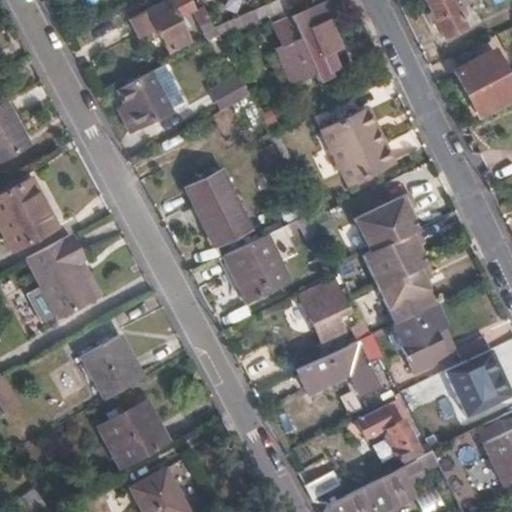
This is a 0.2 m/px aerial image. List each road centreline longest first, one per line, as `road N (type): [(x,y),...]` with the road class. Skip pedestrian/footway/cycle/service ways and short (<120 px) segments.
road 1 (residential): [(21,0),(295,511)]
road 2 (residential): [(511,283),(374,0)]
